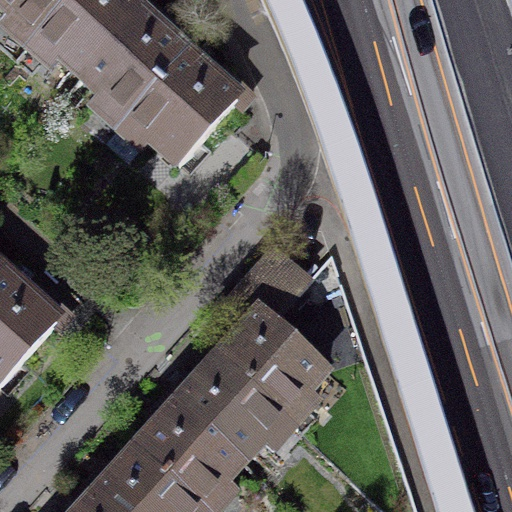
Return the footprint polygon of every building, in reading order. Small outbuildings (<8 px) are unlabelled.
[(0,0),(0,6),(37,39),(72,0),(0,0)] [(82,80),(139,17),(126,5),(120,0),(72,0),(37,39),(82,80)] [(127,121),(185,58),(152,29),(139,17),(82,80),(127,121)] [(224,93),(185,58),(127,121),(180,168),(237,105),(224,93)] [(242,337),(220,362),(284,419),(326,373),(274,326),(310,286),(276,256),(237,298),(249,308),(240,318),(231,328),(242,337)] [(42,313),(3,278),(0,281),(0,386),(56,325),(42,313)] [(190,396),(179,407),(243,465),(284,419),(220,362),(190,396)] [(169,419),(139,453),(202,510),(243,465),(179,407),(169,419)] [(200,511),(202,510),(139,453),(108,487),(98,498),(113,511),(200,511)] [(113,511),(98,498),(88,509),(85,511),(113,511)]
